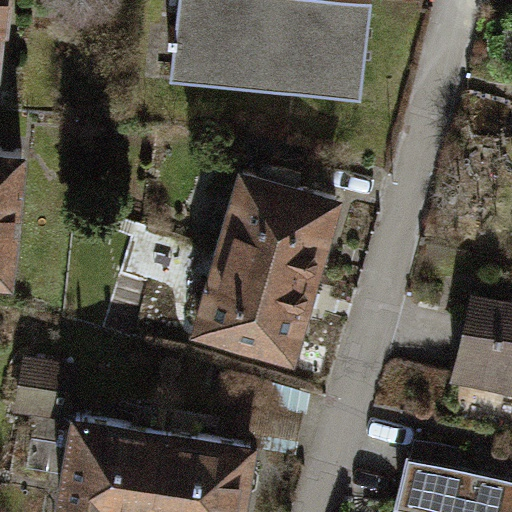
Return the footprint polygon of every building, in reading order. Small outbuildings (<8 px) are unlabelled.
[(0,0),(0,73),(31,74),(33,0),(0,0)] [(363,99),(372,0),(185,0),(177,81),(363,99)] [(25,150),(0,147),(0,274),(13,276),(25,150)] [(339,197),(246,172),(202,333),(295,358),(339,197)] [(467,384),(511,391),(511,296),(482,292),(467,384)] [(30,408),(78,408),(77,356),(29,356),(30,408)] [(243,511),(255,438),(82,412),(67,511),(243,511)] [(469,452),(419,440),(404,504),(435,511),(434,511),(511,511),(511,480),(465,469),(469,452)]
